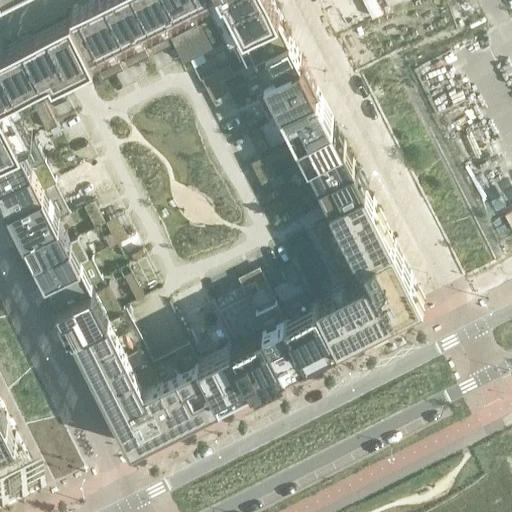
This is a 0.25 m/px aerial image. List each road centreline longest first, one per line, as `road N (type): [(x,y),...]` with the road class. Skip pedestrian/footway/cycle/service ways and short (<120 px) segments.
road 1 (tertiary): [(469,333),(132,502)]
road 2 (tertiary): [(220,511),(490,375)]
road 3 (residential): [(91,119),(185,72),(269,239)]
road 4 (residential): [(269,239),(178,285),(91,119)]
road 5 (residential): [(132,502),(0,257)]
road 6 (residential): [(340,80),(497,0)]
road 7 (residential): [(389,180),(469,333)]
road 8 (residential): [(269,239),(389,180)]
road 9 (residential): [(91,119),(31,6)]
